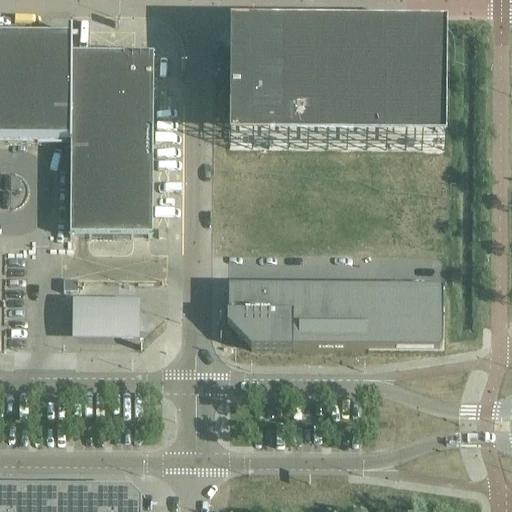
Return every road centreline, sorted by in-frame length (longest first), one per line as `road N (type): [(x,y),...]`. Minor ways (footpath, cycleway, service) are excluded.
road 1 (unclassified): [(197,387),(199,7)]
road 2 (unclassified): [(196,462),(369,466),(452,442),(511,446)]
road 3 (unclassified): [(511,412),(455,413),(374,389),(197,387)]
road 4 (unclassified): [(433,5),(199,7)]
road 5 (unclassified): [(199,7),(0,5)]
road 6 (unclassified): [(197,387),(0,386)]
road 7 (unclassified): [(0,461),(196,462)]
